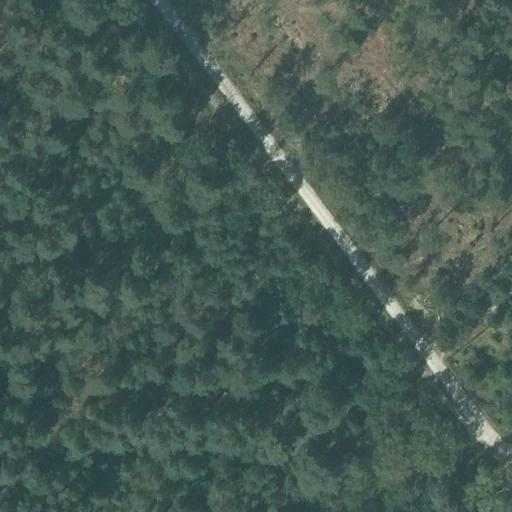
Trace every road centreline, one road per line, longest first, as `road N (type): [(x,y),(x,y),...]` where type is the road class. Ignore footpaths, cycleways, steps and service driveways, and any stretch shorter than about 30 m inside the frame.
road 1 (track): [(426,359),(150,0)]
road 2 (track): [(511,291),(417,367)]
